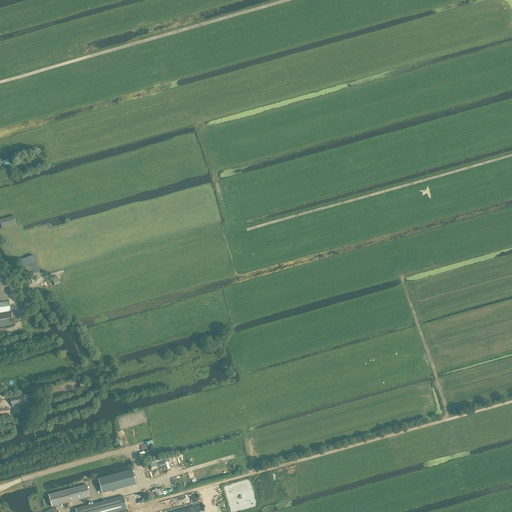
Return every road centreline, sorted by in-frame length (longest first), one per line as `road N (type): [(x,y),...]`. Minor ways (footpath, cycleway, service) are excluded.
road 1 (track): [(17,293),(47,276),(248,230),(511,155)]
road 2 (track): [(150,511),(151,500),(511,400)]
road 3 (track): [(0,82),(287,0)]
